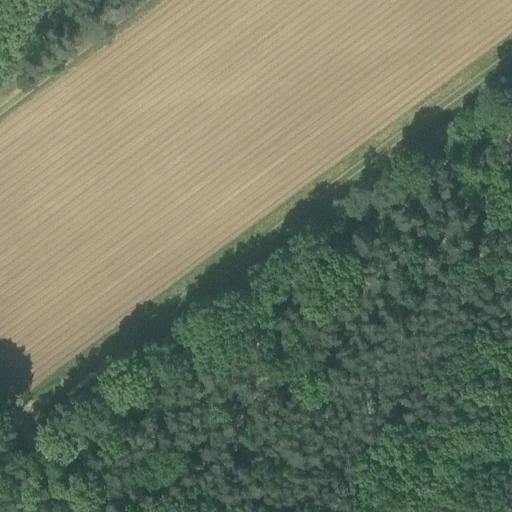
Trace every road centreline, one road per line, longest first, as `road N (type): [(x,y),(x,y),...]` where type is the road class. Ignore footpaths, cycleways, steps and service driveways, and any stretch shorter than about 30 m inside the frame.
road 1 (track): [(80,511),(0,399)]
road 2 (track): [(511,440),(405,511)]
